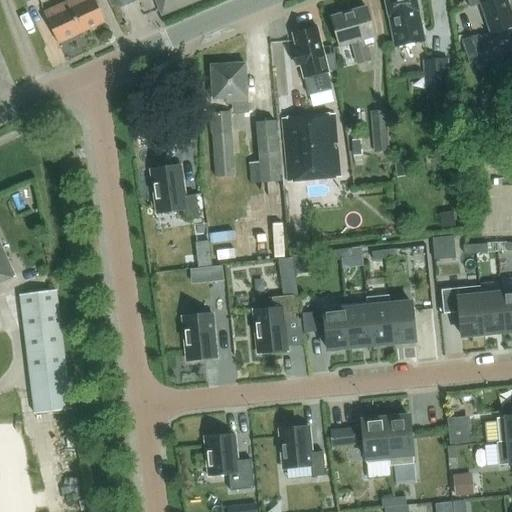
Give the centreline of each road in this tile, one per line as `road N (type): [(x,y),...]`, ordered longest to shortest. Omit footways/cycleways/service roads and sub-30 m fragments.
road 1 (residential): [(140,408),(511,370)]
road 2 (residential): [(84,77),(104,131),(140,408)]
road 3 (tertiary): [(84,77),(266,0)]
